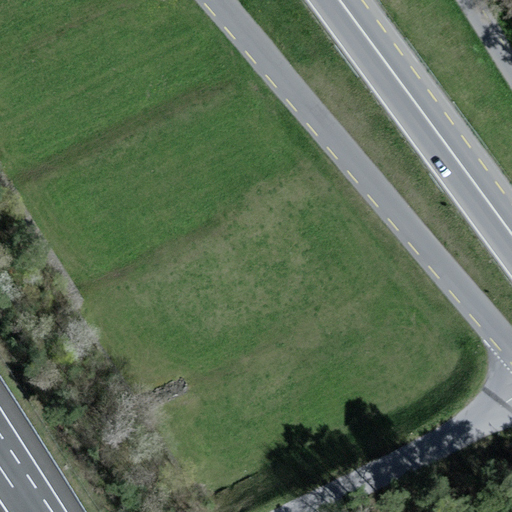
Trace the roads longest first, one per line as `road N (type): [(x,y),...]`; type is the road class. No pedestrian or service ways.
road 1 (unclassified): [(214,0),(511,346)]
road 2 (primary): [(339,0),(511,236)]
road 3 (residential): [(511,398),(304,511)]
